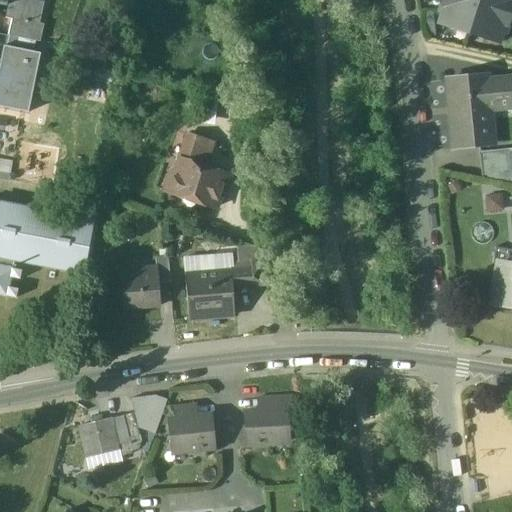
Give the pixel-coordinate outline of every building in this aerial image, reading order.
[(44,4),(28,0),(16,0),(16,2),(9,0),(6,0),(3,18),(12,20),(9,37),(35,42),(40,43),(44,26),(39,25),(44,4)] [(511,0),(443,0),(440,12),(442,13),(438,24),(499,44),(503,32),(505,33),(511,9),(511,0)] [(3,18),(0,17),(0,34),(9,37),(12,20),(3,18)] [(35,42),(9,37),(7,48),(33,54),(35,42)] [(7,48),(5,48),(1,70),(4,71),(0,89),(0,107),(28,113),(39,55),(33,54),(7,48)] [(482,77),(449,80),(454,149),(492,146),(489,110),(485,110),(484,105),(511,102),(511,80),(511,79),(482,82),(482,77)] [(211,144),(185,136),(184,137),(186,138),(179,161),(180,161),(181,161),(203,168),(211,144)] [(511,152),(511,150),(479,153),(482,181),(511,187),(511,152)] [(0,178),(10,180),(14,161),(0,158),(0,178)] [(203,168),(181,161),(180,161),(180,162),(182,163),(178,175),(172,193),(170,192),(170,194),(184,198),(186,203),(194,206),(199,203),(215,209),(225,178),(228,179),(229,177),(203,168)] [(178,175),(168,172),(162,191),(170,194),(170,192),(172,193),(178,175)] [(97,222),(0,203),(0,259),(15,262),(87,276),(97,222)] [(260,250),(236,242),(238,263),(251,262),(262,261),(260,250)] [(511,251),(494,248),(492,264),(498,265),(499,264),(511,266),(511,251)] [(230,255),(184,259),(185,276),(231,272),(230,263),(230,255)] [(168,258),(155,259),(156,268),(157,268),(157,275),(158,284),(170,284),(168,258)] [(15,262),(0,259),(0,296),(8,298),(13,270),(14,269),(13,269),(15,262)] [(262,261),(251,262),(253,288),(268,287),(262,261)] [(238,263),(230,263),(231,272),(232,289),(253,288),(251,262),(238,263)] [(511,266),(499,264),(498,265),(493,295),(489,298),(488,303),(491,307),(495,308),(498,310),(501,311),(504,312),(507,312),(511,312),(511,311),(511,266)] [(22,271),(13,270),(12,279),(20,280),(22,271)] [(231,272),(185,276),(189,320),(234,317),(232,289),(231,272)] [(157,275),(121,277),(124,310),(160,307),(158,284),(157,275)] [(18,290),(10,288),(8,297),(17,299),(18,290)] [(291,397),(258,399),(259,412),(263,412),(263,415),(284,413),(285,415),(293,414),(291,397)] [(195,405),(170,408),(163,425),(172,424),(172,423),(193,421),(193,418),(196,417),(197,417),(195,405)] [(284,413),(263,415),(263,412),(259,412),(245,413),(248,446),(289,444),(287,424),(285,425),(285,415),(284,413)] [(135,414),(123,417),(129,439),(131,439),(141,436),(135,414)] [(193,421),(172,423),(172,424),(173,434),(171,435),(173,454),(214,450),(210,416),(197,417),(196,417),(193,418),(193,421)] [(123,417),(112,420),(112,419),(111,419),(119,450),(120,450),(121,457),(133,454),(131,445),(132,444),(131,439),(129,439),(123,417)] [(92,424),(79,427),(87,458),(119,450),(111,419),(103,421),(92,424)]
